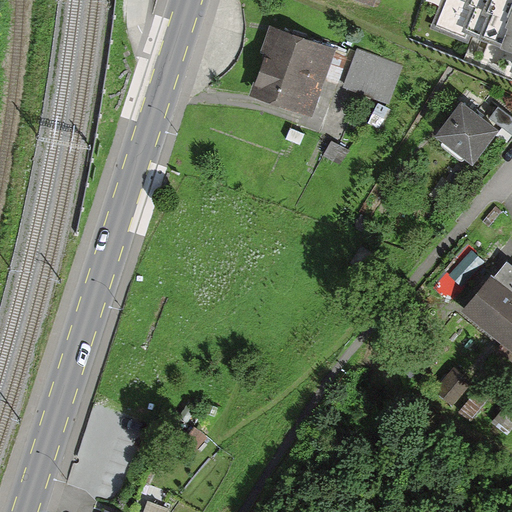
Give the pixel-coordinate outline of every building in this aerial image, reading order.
[(511,0),(442,0),(430,30),(469,45),(472,39),(480,42),(478,45),(487,48),(483,58),(511,69),(508,75),(511,76),(511,0)] [(335,53),(271,33),(250,100),(313,120),(324,87),(335,53)] [(402,65),(357,49),(343,90),(388,106),(402,65)] [(478,117),(462,105),(435,141),(472,170),(499,134),(478,117)] [(511,117),(500,109),(491,121),(511,136),(511,117)] [(511,270),(505,265),(464,318),(511,355),(511,270)] [(468,385),(454,373),(437,394),(451,406),(468,385)] [(487,397),(478,390),(460,413),(469,420),(487,397)] [(511,426),(511,400),(494,425),(507,434),(511,426)] [(193,454),(204,438),(193,429),(181,446),(193,454)]
